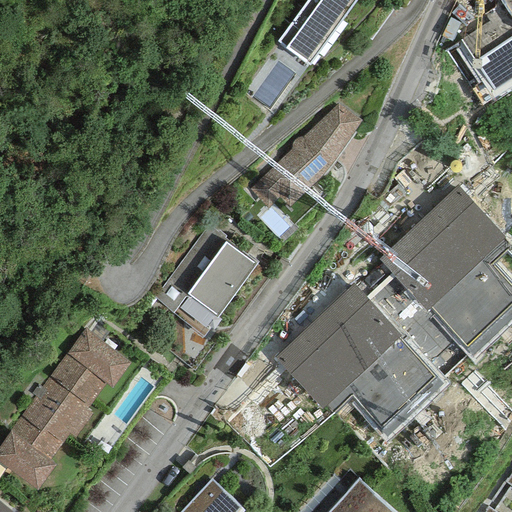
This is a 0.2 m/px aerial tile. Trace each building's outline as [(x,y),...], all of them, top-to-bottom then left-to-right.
[(314,0),(285,42),(311,61),(354,0),(314,0)] [(280,176),(280,177),(265,191),(282,208),(297,194),(307,205),(347,168),(354,150),(371,132),(350,108),(305,149),(307,151),(300,158),(280,176)] [(236,247),(190,310),(220,332),(266,269),(236,247)] [(386,248),(353,276),(384,313),(417,285),(386,248)] [(97,328),(2,459),(46,490),(141,360),(97,328)] [(194,511),(255,511),(259,509),(225,478),(194,511)] [(348,511),(398,511),(372,487),(348,511)] [(0,511),(20,511),(21,511),(0,494),(0,511)]
